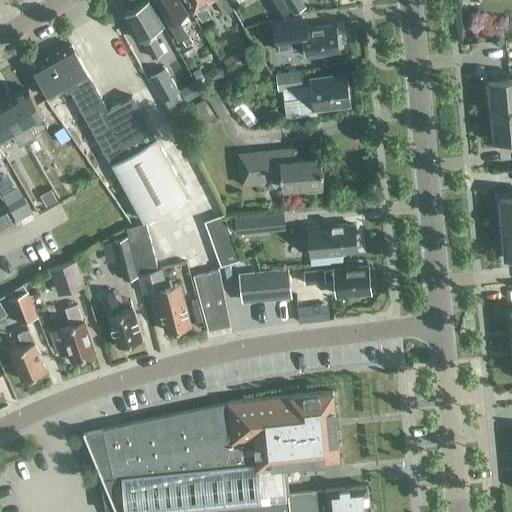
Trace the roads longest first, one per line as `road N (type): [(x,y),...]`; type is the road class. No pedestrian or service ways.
road 1 (residential): [(440,326),(205,355),(0,428)]
road 2 (residential): [(440,326),(408,0)]
road 3 (residential): [(455,511),(440,326)]
